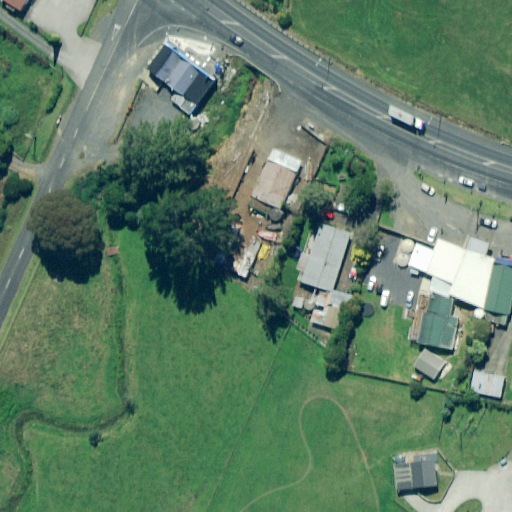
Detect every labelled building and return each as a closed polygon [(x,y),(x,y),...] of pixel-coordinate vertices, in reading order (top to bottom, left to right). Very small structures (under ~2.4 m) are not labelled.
[(0,0),(16,10),(22,0),(0,0)] [(224,83),(173,42),(149,73),(200,113),(224,83)] [(301,174),(268,160),(253,197),(286,211),(301,174)] [(354,234),(322,224),(303,281),(335,292),(354,234)] [(511,306),(511,273),(437,247),(423,272),(437,277),(418,343),(450,347),(462,303),(510,320),(511,306)] [(257,256),(246,251),(240,262),(220,251),(214,262),(246,278),(257,256)] [(308,298),(296,295),(293,306),(305,309),(308,298)] [(347,303),(332,298),(323,325),(338,330),(347,303)] [(447,363),(426,350),(416,367),(436,380),(447,363)] [(506,379),(476,372),(472,392),(502,398),(506,379)] [(437,462),(414,465),(414,468),(397,470),(400,491),(439,487),(437,462)]
